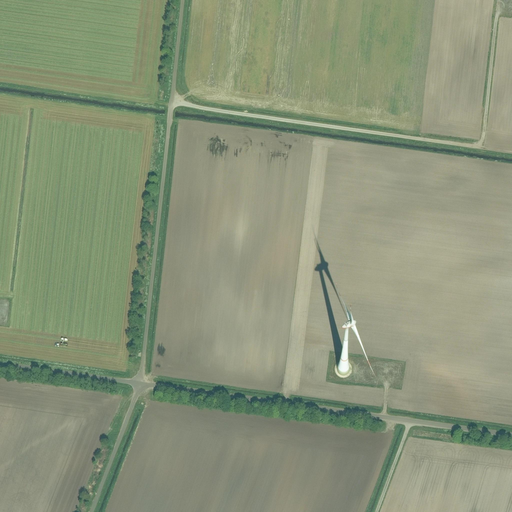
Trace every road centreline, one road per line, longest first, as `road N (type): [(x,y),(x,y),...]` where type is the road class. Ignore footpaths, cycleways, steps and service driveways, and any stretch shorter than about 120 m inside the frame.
road 1 (unclassified): [(182,0),(140,383)]
road 2 (unclassified): [(140,383),(511,434)]
road 3 (unclassified): [(0,363),(140,383)]
road 4 (unclassified): [(140,383),(90,511)]
